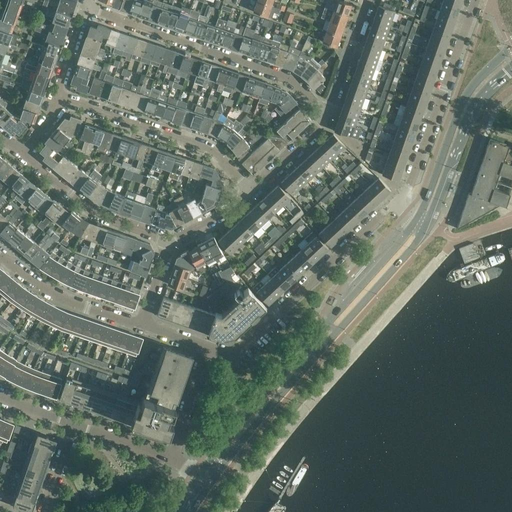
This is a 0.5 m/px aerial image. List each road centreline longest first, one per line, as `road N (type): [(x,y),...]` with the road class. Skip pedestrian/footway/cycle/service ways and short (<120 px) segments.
road 1 (secondary): [(416,220),(197,478)]
road 2 (secondary): [(208,485),(424,227)]
road 3 (residential): [(328,122),(289,79),(89,7)]
road 4 (residential): [(208,348),(230,355),(393,203)]
road 5 (residential): [(393,203),(410,183),(474,0)]
road 6 (residential): [(248,192),(206,148),(57,97)]
road 7 (secondary): [(511,50),(466,92),(416,220)]
road 8 (secondary): [(424,227),(472,108),(511,69)]
road 9 (residential): [(168,242),(80,201),(22,151)]
road 10 (residential): [(142,320),(48,289),(0,247)]
road 11 (residential): [(328,122),(371,0)]
